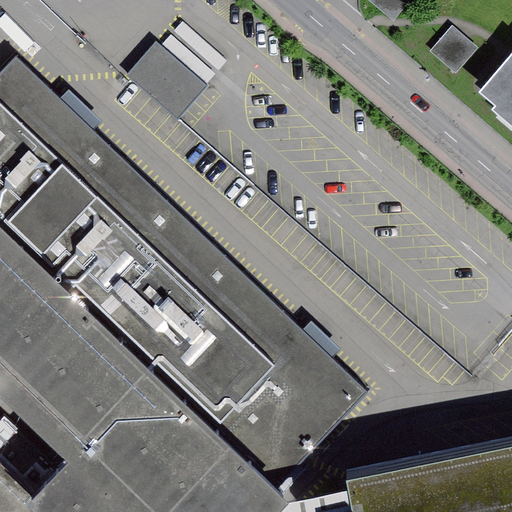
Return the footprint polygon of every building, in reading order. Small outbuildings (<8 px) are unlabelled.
[(410,0),(368,0),(393,21),(410,0)] [(182,23),(174,32),(219,71),(227,62),(182,23)] [(453,26),(430,51),(456,74),(478,49),(453,26)] [(161,47),(156,43),(127,77),(179,121),(218,75),(171,35),(161,47)] [(511,54),(479,93),(494,106),(491,110),(511,127),(511,54)] [(0,223),(276,489),(366,396),(16,58),(0,74),(0,223)] [(276,489),(0,223),(0,401),(9,410),(74,470),(39,509),(36,511),(289,511),(296,505),(276,489)] [(0,471),(39,509),(74,470),(9,410),(0,420),(0,471)] [(511,511),(511,455),(347,489),(351,511),(511,511)] [(0,511),(36,511),(39,509),(0,471),(0,511)]
